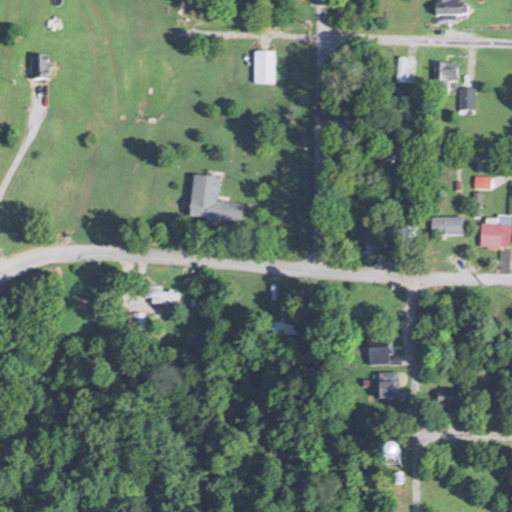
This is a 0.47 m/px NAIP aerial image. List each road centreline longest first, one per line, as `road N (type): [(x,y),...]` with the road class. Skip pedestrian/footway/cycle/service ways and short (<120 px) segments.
road 1 (residential): [(511,273),(411,273),(150,247),(65,249),(0,267)]
road 2 (residential): [(415,511),(411,273)]
road 3 (residential): [(321,36),(321,264)]
road 4 (residential): [(511,155),(320,149)]
road 5 (residential): [(511,42),(321,36)]
